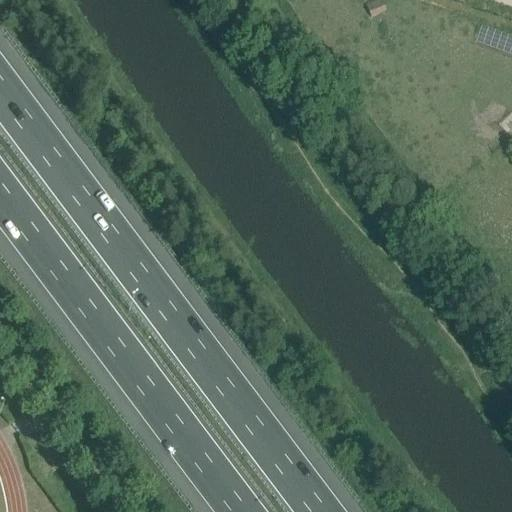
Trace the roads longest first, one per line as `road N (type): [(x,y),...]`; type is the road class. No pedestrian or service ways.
road 1 (motorway): [(326,511),(0,84)]
road 2 (track): [(511,420),(188,0)]
road 3 (motorway): [(0,186),(248,511)]
